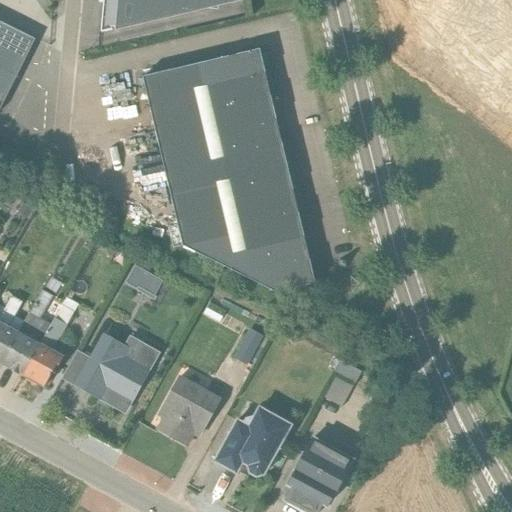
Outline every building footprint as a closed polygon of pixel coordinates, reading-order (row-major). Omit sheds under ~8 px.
[(104,0),(102,36),(246,1),(245,0),(104,0)] [(0,23),(0,106),(34,41),(33,40),(0,23)] [(260,50),(143,78),(183,248),(276,294),(314,283),(260,50)] [(162,282),(135,267),(125,284),(154,301),(156,299),(153,297),(162,282)] [(40,320),(52,297),(42,292),(0,365),(21,377),(50,326),(40,320)] [(21,303),(11,298),(0,318),(0,365),(24,324),(14,317),(21,303)] [(53,353),(67,328),(66,327),(78,306),(65,299),(21,377),(43,388),(52,373),(54,374),(63,359),(53,353)] [(224,313),(209,305),(203,315),(218,323),(224,313)] [(233,358),(247,365),(263,336),(249,328),(233,358)] [(74,387),(74,388),(88,396),(88,395),(124,415),(160,354),(130,337),(124,347),(103,335),(89,360),(76,353),(61,380),(74,387)] [(339,362),(334,374),(354,384),(361,373),(339,362)] [(158,431),(186,446),(193,435),(198,437),(219,398),(181,377),(159,416),(164,419),(158,431)] [(335,378),(324,399),(341,408),(352,387),(335,378)] [(249,474),(256,478),(263,475),(291,425),(257,406),(251,417),(245,418),(242,422),(237,420),(214,462),(236,474),(237,472),(247,478),(249,474)] [(286,501),(304,511),(317,511),(322,504),(326,506),(353,460),(313,438),(288,486),(293,489),(286,501)]
